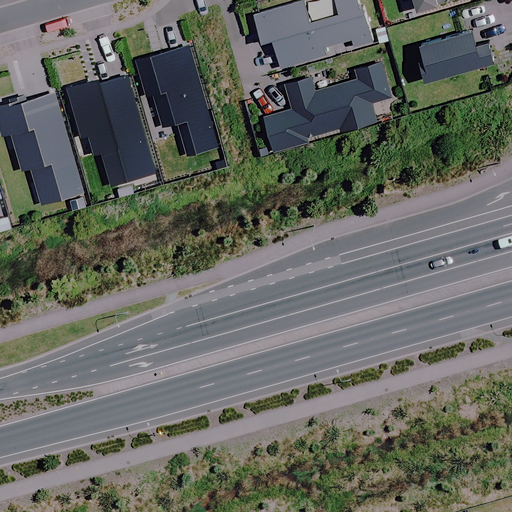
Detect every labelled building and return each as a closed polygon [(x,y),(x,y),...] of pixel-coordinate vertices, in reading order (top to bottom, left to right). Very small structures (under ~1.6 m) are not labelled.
[(309,0),(299,0),(258,12),(267,39),(280,35),(289,64),(331,52),(328,43),(357,35),(360,43),(380,38),(370,4),(368,4),(367,0),(342,0),(346,11),(315,20),(309,0)] [(483,25),(425,42),(435,77),(505,57),(500,37),(487,41),(483,25)] [(194,40),(140,56),(151,93),(158,91),(168,124),(184,119),(193,152),(224,143),(194,40)] [(268,115),(278,149),(312,139),(311,135),(344,125),(345,129),(381,119),(376,101),(397,95),(386,58),(360,66),(363,75),(320,88),(316,73),(290,81),(298,106),(268,115)] [(106,74),(73,84),(87,133),(95,130),(101,150),(108,148),(117,182),(162,169),(133,72),(107,80),(106,74)] [(89,189),(59,88),(32,96),(32,94),(0,102),(0,109),(7,133),(17,130),(28,167),(37,165),(47,201),(89,189)]
